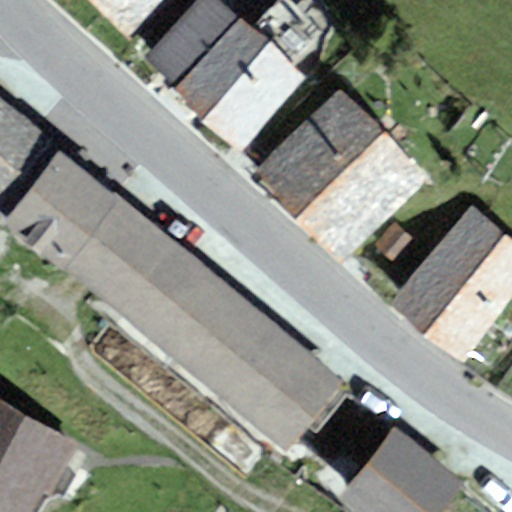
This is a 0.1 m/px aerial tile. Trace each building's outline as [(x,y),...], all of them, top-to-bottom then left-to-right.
[(90,0),(129,41),(172,0),(90,0)] [(213,0),(200,0),(142,63),(239,153),(304,83),(213,0)] [(339,95),(259,177),(348,263),(428,181),(339,95)] [(0,104),(0,216),(4,220),(59,153),(0,104)] [(4,220),(291,455),(346,388),(59,153),(4,220)] [(511,240),(468,208),(392,309),(464,363),(511,299),(511,240)] [(0,402),(0,510),(3,511),(35,511),(74,444),(0,402)] [(393,431),(339,499),(354,511),(441,511),(463,486),(393,431)]
